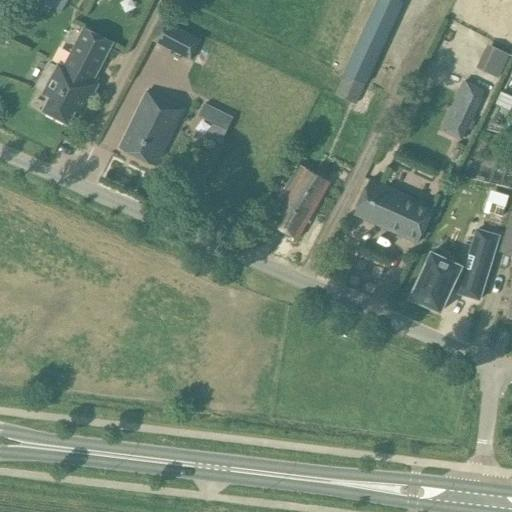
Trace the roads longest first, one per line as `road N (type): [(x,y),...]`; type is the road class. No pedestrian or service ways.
road 1 (residential): [(491,364),(0,154)]
road 2 (secondary): [(478,490),(44,440),(0,428)]
road 3 (secondary): [(0,454),(470,511)]
road 4 (residential): [(491,364),(478,490)]
